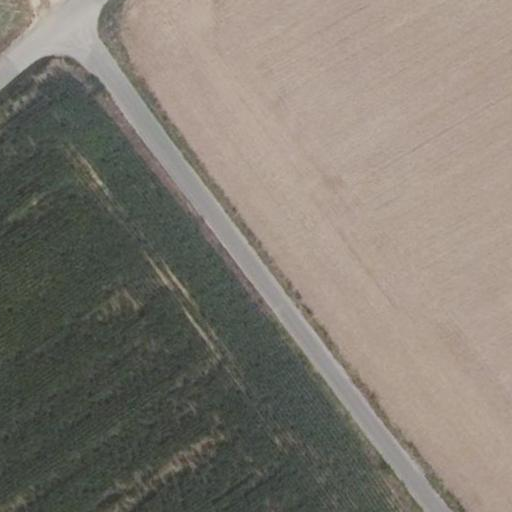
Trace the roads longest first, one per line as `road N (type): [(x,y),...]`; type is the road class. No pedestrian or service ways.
road 1 (unclassified): [(91,6),(455,511)]
road 2 (unclassified): [(0,85),(91,6)]
